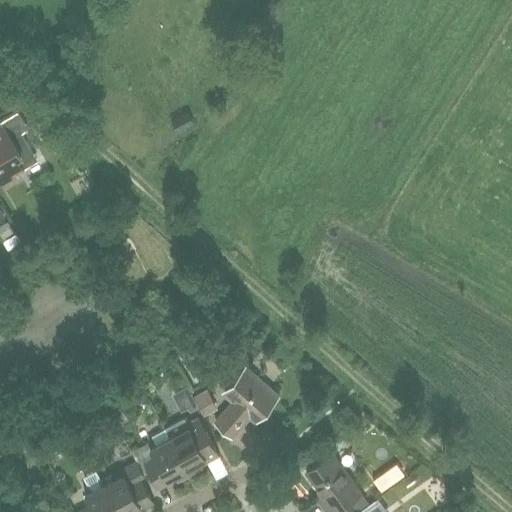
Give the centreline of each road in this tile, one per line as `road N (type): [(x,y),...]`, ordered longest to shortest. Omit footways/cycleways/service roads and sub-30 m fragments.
road 1 (track): [(510,511),(0,63)]
road 2 (residential): [(178,511),(247,476),(272,485),(291,511)]
